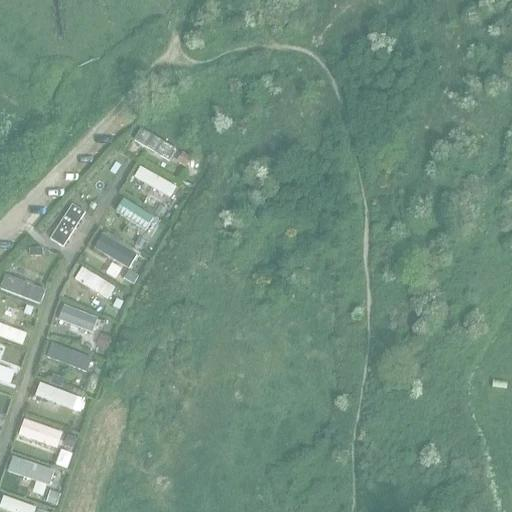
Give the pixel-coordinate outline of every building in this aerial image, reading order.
[(140,129),(133,140),(169,163),(176,151),(140,129)] [(175,187),(139,167),(133,178),(169,198),(175,187)] [(144,231),(152,219),(123,200),(114,212),(144,231)] [(50,238),(65,248),(76,230),(62,220),(50,238)] [(135,254),(104,236),(98,246),(129,265),(135,254)] [(106,300),(114,288),(81,268),(73,280),(106,300)] [(4,276),(0,287),(0,290),(40,305),(45,292),(4,276)] [(99,335),(104,322),(62,306),(57,318),(99,335)] [(0,324),(0,338),(21,346),(26,335),(0,324)] [(86,374),(91,360),(51,344),(45,358),(86,374)] [(0,382),(9,385),(14,371),(0,367),(0,382)] [(34,397),(72,411),(76,398),(39,384),(34,397)] [(53,444),(57,432),(26,422),(22,433),(53,444)] [(50,481),(54,469),(13,456),(9,467),(50,481)] [(33,511),(35,508),(2,497),(0,502),(0,509),(8,511),(33,511)]
